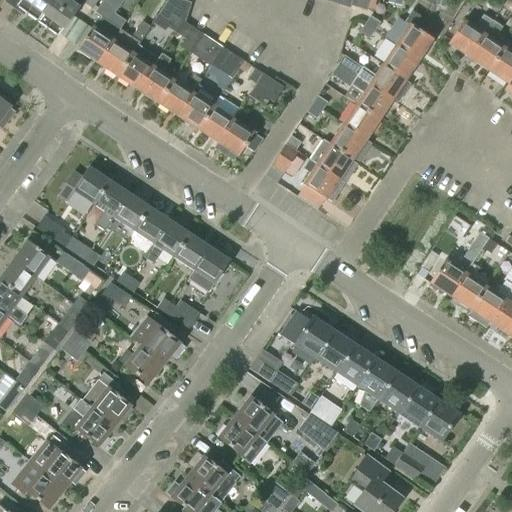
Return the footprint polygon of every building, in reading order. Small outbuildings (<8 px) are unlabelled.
[(15,7),(36,22),(51,0),(9,0),(16,5),(15,7)] [(51,0),(36,22),(57,37),(81,2),(92,10),(95,6),(99,0),(51,0)] [(113,42),(121,31),(126,22),(115,14),(124,0),(104,0),(95,13),(102,18),(94,29),(93,28),(77,51),(98,65),(113,42)] [(166,27),(176,33),(183,22),(184,23),(190,3),(180,0),(167,0),(157,16),(169,23),(166,27)] [(352,0),(351,6),(367,11),(367,9),(373,10),(375,0),(352,0)] [(397,18),(384,37),(396,45),(418,60),(432,40),(422,33),(429,23),(411,12),(404,22),(397,18)] [(447,45),(468,58),(492,21),(483,15),(474,29),(463,21),(447,45)] [(370,16),(365,24),(374,31),(379,23),(370,16)] [(98,65),(118,78),(138,46),(149,27),(140,21),(130,36),(121,31),(113,42),(98,65)] [(468,58),(487,71),(503,48),(492,41),(501,27),(492,21),(468,58)] [(180,46),(191,54),(203,35),(184,23),(183,22),(176,33),(184,39),(180,46)] [(374,31),(365,24),(359,32),(369,39),(374,31)] [(210,67),(211,65),(222,48),(203,35),(191,54),(210,67)] [(396,45),(382,65),(405,80),(418,60),(396,45)] [(118,78),(138,91),(162,55),(161,54),(158,58),(138,46),(118,78)] [(222,48),(211,65),(232,79),(244,62),(222,48)] [(487,71),(507,84),(511,76),(511,53),(503,48),(487,71)] [(138,91),(158,104),(173,81),(161,73),(170,60),(162,55),(138,91)] [(344,57),(338,65),(392,100),(397,92),(402,95),(409,85),(404,81),(405,80),(382,65),(375,76),(362,67),(362,69),(344,57)] [(363,94),(355,105),(379,120),(392,100),(338,65),(331,76),(349,88),(350,86),(363,94)] [(248,79),(256,84),(263,74),(255,69),(248,79)] [(158,104),(178,117),(193,94),(192,94),(198,85),(201,80),(192,74),(183,88),(173,81),(158,104)] [(263,74),(256,84),(248,96),(260,104),(264,97),(272,102),(282,88),(263,74)] [(511,94),(511,76),(507,84),(503,89),(511,94)] [(193,94),(178,117),(198,131),(213,107),(219,99),(198,85),(192,94),(193,94)] [(0,129),(1,130),(13,114),(8,110),(9,108),(1,102),(4,97),(0,93),(0,129)] [(317,97),(312,105),(321,111),(327,103),(317,97)] [(321,111),(312,105),(306,113),(316,119),(321,111)] [(355,105),(342,125),(366,140),(379,120),(355,105)] [(198,131),(217,143),(233,120),(213,107),(198,131)] [(233,120),(217,143),(226,149),(223,155),(233,161),(236,156),(238,157),(245,147),(253,153),(262,140),(254,134),(233,120)] [(323,141),(352,160),(353,159),(358,162),(365,152),(360,149),(366,140),(342,125),(329,145),(323,141)] [(290,136),(285,145),(297,153),(297,152),(295,151),(300,143),(290,136)] [(316,164),(316,165),(339,181),(352,160),(323,141),(310,161),(316,164)] [(297,153),(285,145),(271,165),(284,173),(297,153)] [(339,181),(316,165),(302,186),(326,201),(327,199),(332,202),(339,191),(334,188),(339,181)] [(73,192),(93,204),(108,181),(88,168),(81,178),(73,172),(57,196),(66,202),(73,192)] [(113,218),(128,195),(108,181),(93,204),(104,212),(95,225),(104,231),(113,218)] [(113,218),(133,231),(148,208),(128,195),(113,218)] [(143,257),(168,221),(148,208),(133,231),(152,244),(143,257)] [(36,228),(64,247),(71,238),(62,233),(64,230),(43,217),(36,228)] [(161,249),(173,258),(188,234),(168,221),(143,257),(152,263),(161,249)] [(429,284),(449,297),(487,238),(478,232),(455,267),(444,260),(429,284)] [(173,258),(193,271),(208,248),(188,234),(173,258)] [(449,297),(469,310),(489,280),(477,272),(479,269),(471,264),(481,249),(489,254),(496,244),(487,238),(449,297)] [(26,242),(11,262),(34,277),(48,258),(26,242)] [(76,255),(84,261),(91,251),(83,245),(76,255)] [(208,248),(193,271),(214,285),(229,262),(208,248)] [(91,251),(84,261),(92,266),(99,256),(91,251)] [(76,276),(97,291),(104,282),(62,253),(55,263),(75,277),(76,276)] [(11,262),(0,277),(0,282),(20,297),(34,277),(11,262)] [(116,282),(124,287),(130,277),(122,272),(116,282)] [(130,277),(124,287),(132,292),(139,283),(130,277)] [(485,321),(489,323),(511,288),(511,285),(504,280),(496,294),(485,287),(469,310),(471,312),(467,317),(481,326),(485,321)] [(19,327),(27,317),(13,307),(20,297),(0,282),(0,311),(6,316),(5,317),(19,327)] [(92,309),(103,316),(113,301),(123,308),(130,297),(109,283),(95,302),(92,309)] [(511,288),(489,323),(509,337),(511,332),(511,288)] [(78,297),(73,304),(83,311),(88,304),(78,297)] [(156,308),(165,314),(172,304),(162,298),(156,308)] [(172,304),(165,314),(188,329),(199,313),(179,301),(175,307),(172,304)] [(73,304),(58,323),(68,331),(83,311),(73,304)] [(131,337),(140,345),(163,364),(172,353),(177,357),(184,348),(179,344),(169,336),(175,327),(155,313),(150,320),(147,318),(131,337)] [(293,345),(314,359),(333,330),(312,316),(293,345)] [(58,323),(43,342),(54,349),(68,331),(58,323)] [(79,323),(67,339),(84,353),(92,343),(90,342),(95,336),(79,323)] [(314,359),(335,373),(354,344),(333,330),(314,359)] [(84,353),(67,339),(60,349),(76,362),(84,353)] [(43,342),(29,361),(39,368),(54,349),(43,342)] [(335,373),(356,387),(375,358),(354,344),(335,373)] [(163,364),(140,345),(133,354),(127,349),(119,359),(125,363),(125,364),(148,383),(163,364)] [(376,400),(377,401),(396,371),(375,358),(356,387),(363,392),(358,406),(368,412),(376,400)] [(29,361),(14,380),(24,388),(39,368),(29,361)] [(268,382),(290,396),(297,385),(276,371),(268,382)] [(377,401),(397,415),(416,385),(396,371),(377,401)] [(103,373),(82,399),(115,425),(131,405),(113,392),(118,386),(103,373)] [(24,388),(14,380),(8,389),(0,400),(0,408),(5,412),(17,397),(24,388)] [(397,415),(418,428),(437,399),(416,385),(397,415)] [(300,404),(311,410),(319,399),(309,392),(300,404)] [(26,394),(19,404),(36,416),(43,406),(26,394)] [(311,410),(308,414),(318,421),(319,422),(329,428),(339,413),(341,411),(320,397),(319,399),(311,410)] [(249,398),(234,417),(257,435),(257,436),(266,443),(281,423),(249,398)] [(115,425),(82,399),(81,401),(79,399),(60,423),(73,434),(76,430),(98,447),(115,425)] [(437,399),(418,428),(439,442),(458,413),(437,399)] [(36,416),(19,404),(12,414),(28,426),(36,416)] [(308,414),(297,430),(324,451),(330,443),(336,434),(329,428),(319,422),(318,421),(308,414)] [(257,435),(234,417),(218,437),(250,463),(266,443),(257,436),(257,435)] [(342,431),(353,438),(360,426),(350,419),(342,431)] [(363,445),(373,452),(381,440),(370,433),(363,445)] [(46,443),(32,461),(65,487),(81,467),(58,449),(56,451),(46,443)] [(384,459),(393,465),(400,454),(391,448),(384,459)] [(194,468),(187,476),(220,502),(240,476),(221,461),(216,467),(203,456),(202,457),(197,453),(189,464),(194,468)] [(400,454),(393,465),(414,478),(421,467),(400,454)] [(353,504),(363,511),(389,511),(400,498),(380,482),(388,472),(366,455),(347,480),(363,491),(353,504)] [(65,487),(32,461),(31,463),(28,461),(9,484),(23,495),(27,490),(49,507),(65,487)] [(272,481),(265,490),(282,504),(290,494),(283,490),(289,482),(280,475),(274,482),(272,481)] [(220,502),(187,476),(180,486),(175,482),(167,493),(186,508),(182,511),(212,511),(220,502)] [(325,494),(305,478),(298,487),(319,502),(325,494)] [(282,504),(265,490),(247,511),(275,511),(279,507),(280,507),(282,504)] [(290,494),(282,504),(280,507),(286,511),(290,511),(299,501),(290,494)]
